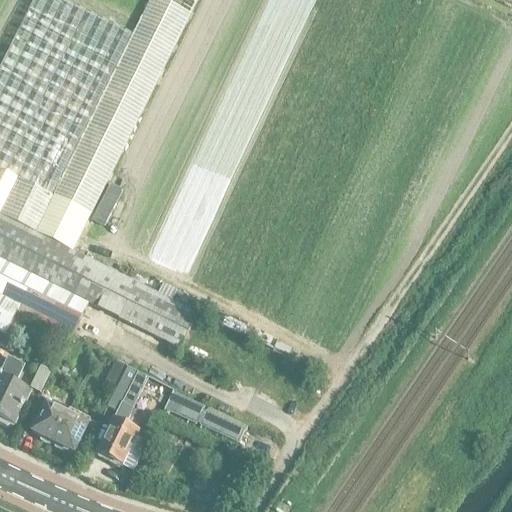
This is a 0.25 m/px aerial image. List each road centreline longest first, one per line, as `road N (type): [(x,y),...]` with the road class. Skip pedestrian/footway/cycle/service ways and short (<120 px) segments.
road 1 (track): [(307,420),(511,122)]
road 2 (unknown): [(307,420),(109,314)]
